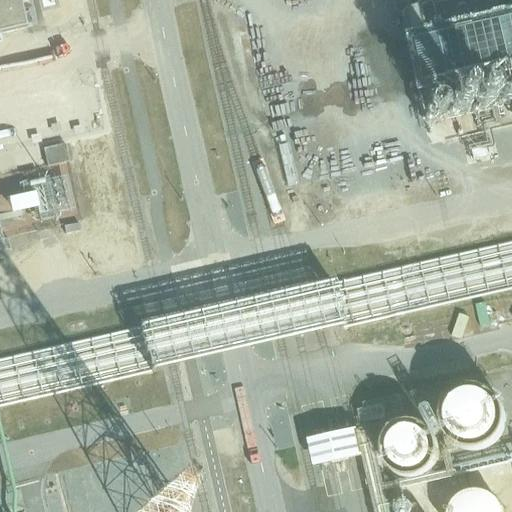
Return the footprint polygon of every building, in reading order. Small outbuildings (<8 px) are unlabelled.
[(0,0),(0,36),(26,31),(18,0),(0,0)] [(322,0),(306,0),(299,2),(301,12),(324,7),(322,0)] [(511,0),(450,0),(431,5),(429,0),(420,0),(422,7),(408,10),(409,15),(401,18),(405,39),(400,41),(413,97),(428,94),(437,132),(460,128),(462,141),(490,135),(487,119),(501,116),(499,103),(511,99),(511,0)] [(43,150),(47,168),(69,163),(65,145),(43,150)] [(33,194),(8,200),(12,216),(33,211),(35,218),(38,218),(40,223),(58,219),(58,215),(75,211),(68,178),(44,182),(43,180),(28,184),(29,190),(32,189),(33,194)] [(162,324),(0,360),(0,407),(172,368),(236,353),(280,343),(300,339),(319,334),(511,289),(511,243),(304,291),(289,294),(269,299),(226,309),(162,324)] [(507,424),(507,419),(507,413),(505,407),(502,401),(498,395),(492,391),(486,388),(479,386),(474,386),(470,386),(463,388),(457,391),(452,394),(448,399),(444,406),(442,412),(442,418),(442,424),(444,431),(447,437),(450,441),(455,445),(459,448),(465,450),(472,452),(479,451),(486,449),(493,446),(498,442),(502,437),(505,431),(507,424)] [(391,511),(369,422),(388,418),(385,407),(359,412),(360,420),(358,420),(361,435),(360,435),(378,511),(391,511)] [(443,454),(444,447),(443,441),(442,436),(439,431),(436,426),(432,423),(426,419),(420,417),(415,416),(408,416),(402,418),(395,421),(391,424),(388,428),(384,434),(382,440),(381,447),(382,453),(383,458),(385,463),(389,469),(394,473),(400,476),(405,478),(410,478),(417,478),(423,477),(429,474),(434,470),(438,465),(441,459),(443,454)] [(353,460),(363,457),(358,430),(346,433),(322,438),(308,441),(314,468),(327,465),(353,460)] [(126,504),(125,511),(182,511),(185,447),(154,446),(153,465),(132,464),(131,474),(141,474),(140,484),(117,483),(116,504),(126,504)] [(504,511),(504,510),(501,506),(498,502),(495,499),(490,496),(484,494),(479,494),(473,494),(468,496),(462,499),(458,502),(455,506),(452,511),(451,511),(504,511)]
